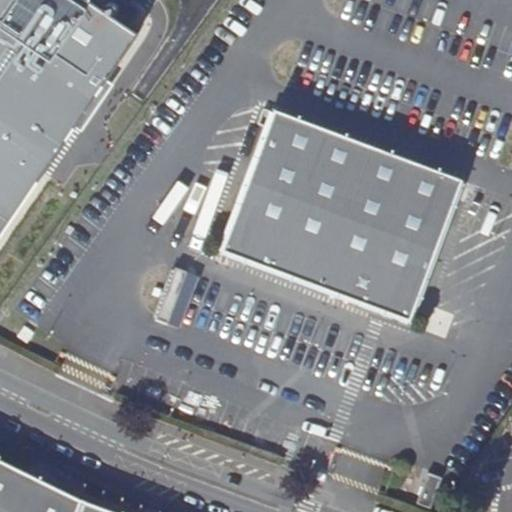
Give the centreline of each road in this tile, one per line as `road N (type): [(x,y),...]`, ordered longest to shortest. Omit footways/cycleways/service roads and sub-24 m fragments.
road 1 (unknown): [(116,328),(119,259),(149,178),(257,29),(283,15)]
road 2 (unknown): [(404,424),(116,328)]
road 3 (unclassified): [(0,390),(276,511)]
road 4 (unknown): [(283,15),(511,98)]
road 5 (unknown): [(511,274),(460,394),(439,413),(404,424)]
road 6 (unknown): [(511,181),(331,112)]
